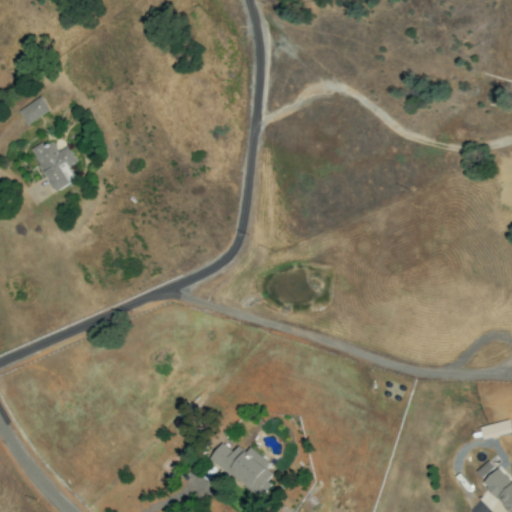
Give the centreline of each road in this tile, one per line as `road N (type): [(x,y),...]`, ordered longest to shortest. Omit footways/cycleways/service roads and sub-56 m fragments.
road 1 (residential): [(0,367),(207,270),(233,247)]
road 2 (residential): [(233,247),(251,198),(259,65),(247,0)]
